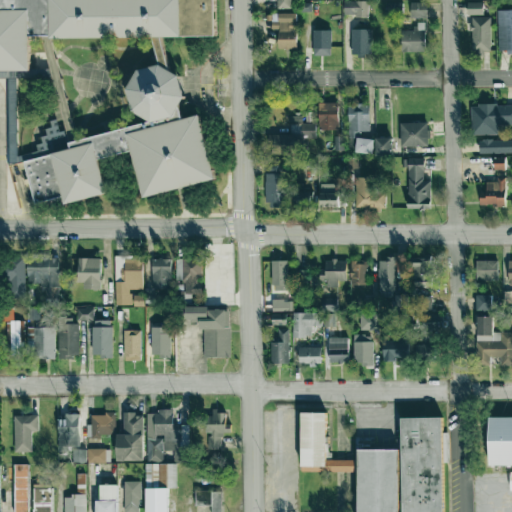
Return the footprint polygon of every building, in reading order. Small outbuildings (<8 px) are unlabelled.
[(35,204),(24,160),(33,159),(31,153),(37,150),(36,144),(43,142),(40,136),(46,135),(45,129),(51,127),(50,120),(56,119),(60,131),(65,130),(41,36),(30,36),(30,71),(0,71),(0,0),(215,0),(216,36),(50,40),(78,140),(149,121),(133,112),(127,89),(138,70),(159,65),(179,75),(185,97),(179,108),(183,120),(198,116),(215,179),(143,198),(131,150),(98,160),(107,193),(65,206),(63,197),(35,204)] [(292,0),(285,0),(277,0),(277,8),(292,8),(292,0)] [(367,1),(343,1),(344,17),(368,16),(367,1)] [(403,3),(386,2),(385,14),(403,15),(403,3)] [(410,18),(426,18),(427,2),(410,2),(410,18)] [(483,3),(467,2),(467,14),(483,15),(483,3)] [(511,9),(497,10),(498,53),(511,52),(511,9)] [(297,49),(296,13),(271,13),(272,29),(278,29),(279,49),(297,49)] [(491,50),(490,17),(471,17),(472,51),(491,50)] [(401,30),(402,52),(425,52),(424,22),(415,23),(415,30),(401,30)] [(371,30),(352,29),(351,54),(370,55),(371,30)] [(331,30),(313,30),(313,55),(331,55),(331,30)] [(319,130),(338,129),(338,102),(318,103),(319,130)] [(511,103),(471,105),(472,135),(498,134),(498,125),(511,124),(511,103)] [(369,105),(348,105),(349,138),(358,137),(358,131),(370,131),(369,105)] [(302,116),(290,116),(290,134),(315,134),(314,123),(302,123),(302,116)] [(400,123),(401,147),(428,146),(428,123),(400,123)] [(300,155),(300,135),(270,134),(270,155),(300,155)] [(479,153),(511,152),(511,134),(508,135),(508,140),(479,140),(479,153)] [(376,156),(393,155),(392,137),(375,138),(376,156)] [(373,153),(374,139),(357,138),(356,153),(373,153)] [(408,209),(431,208),(430,181),(425,181),(424,158),(407,158),(408,209)] [(265,206),(286,206),(287,166),(266,165),(265,206)] [(385,208),(385,190),(377,190),(377,177),(355,176),(355,208),(385,208)] [(505,177),(497,177),(497,181),(486,182),(486,191),(480,191),(480,206),(505,205),(505,177)] [(320,206),(339,207),(339,192),(334,192),(334,184),(320,183),(320,206)] [(310,207),(310,191),(292,191),(291,206),(310,207)] [(28,283),(40,283),(40,288),(59,287),(58,253),(27,254),(28,283)] [(25,296),(24,255),(7,255),(8,297),(25,296)] [(143,256),(116,256),(115,305),(131,305),(131,289),(143,289),(143,256)] [(100,258),(78,258),(78,282),(84,282),(83,289),(100,289),(100,258)] [(171,288),(171,258),(152,259),(152,288),(171,288)] [(176,280),(183,279),(184,298),(191,298),(191,295),(201,294),(200,258),(176,258),(176,280)] [(396,258),(378,258),(379,292),(396,291),(396,258)] [(350,284),(366,285),(367,259),(350,259),(350,284)] [(289,260),(272,261),(273,290),(290,290),(289,260)] [(347,281),(347,261),(326,260),(326,287),(338,287),(338,280),(347,281)] [(498,279),(497,260),(474,261),(475,280),(498,279)] [(476,311),(492,310),(492,294),(476,295),(476,311)] [(408,310),(408,295),(395,295),(395,311),(408,310)] [(432,309),(431,296),(415,297),(416,310),(432,309)] [(272,311),(292,311),(292,299),(272,300),(272,311)] [(336,326),(335,305),(324,306),(324,307),(330,307),(330,312),(322,312),(322,326),(336,326)] [(77,308),(77,320),(93,320),(93,308),(77,308)] [(230,357),(230,308),(185,308),(185,321),(203,321),(203,357),(230,357)] [(321,326),(321,313),(293,312),(292,337),(311,337),(312,326),(321,326)] [(360,314),(360,330),(378,330),(378,314),(360,314)] [(439,314),(420,315),(421,339),(431,339),(431,330),(439,330),(439,314)] [(511,331),(492,332),(492,317),(477,316),(476,365),(489,365),(489,357),(501,357),(500,365),(511,365),(511,331)] [(112,356),(111,320),(92,320),(93,357),(112,356)] [(10,321),(11,356),(22,356),(22,342),(24,342),(24,321),(10,321)] [(79,357),(79,324),(59,324),(59,356),(79,357)] [(171,357),(171,327),(151,327),(151,357),(171,357)] [(55,358),(55,328),(28,328),(28,357),(55,358)] [(288,329),(278,329),(278,342),(271,342),(271,364),(289,363),(288,329)] [(141,360),(140,330),(124,330),(124,361),(141,360)] [(354,364),(373,364),(372,335),(353,335),(354,364)] [(329,362),(348,362),(348,338),(329,338),(329,362)] [(409,340),(383,340),(383,359),(408,360),(409,340)] [(434,345),(418,345),(418,358),(433,358),(434,345)] [(320,347),(299,347),(300,365),(321,364),(320,347)] [(147,413),(147,461),(163,461),(163,450),(174,450),(174,462),(189,462),(189,425),(173,425),(173,409),(158,409),(158,413),(147,413)] [(222,449),(222,433),(231,432),(231,424),(226,424),(225,411),(212,411),(212,416),(206,416),(207,449),(222,449)] [(301,471),(358,471),(358,511),(399,511),(399,449),(358,449),(358,460),(326,460),(326,412),(302,412),(301,471)] [(124,434),(117,434),(117,461),(144,461),(143,413),(123,413),(124,434)] [(80,414),(67,414),(67,419),(59,419),(58,451),(72,451),(72,462),(86,462),(86,449),(79,449),(80,414)] [(91,414),(92,436),(116,436),(116,414),(91,414)] [(38,431),(38,415),(14,416),(15,452),(32,452),(31,431),(38,431)] [(489,465),(511,464),(511,416),(489,417),(489,465)] [(443,511),(442,417),(401,418),(402,511),(443,511)] [(87,463),(110,463),(110,449),(87,449),(87,463)] [(176,488),(176,463),(146,464),(146,511),(168,511),(168,488),(176,488)] [(28,511),(29,464),(15,464),(14,511),(28,511)] [(140,481),(125,481),(124,511),(140,511),(140,481)] [(52,511),(51,484),(34,484),(34,511),(52,511)] [(117,511),(118,485),(98,485),(97,511),(117,511)] [(195,511),(221,511),(221,491),(196,491),(195,511)] [(86,511),(86,495),(64,495),(64,511),(86,511)]
